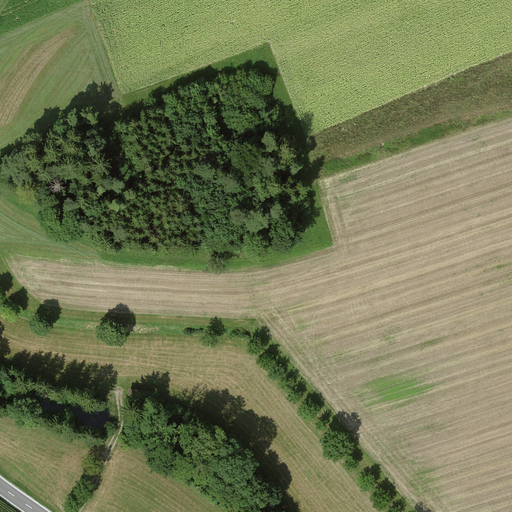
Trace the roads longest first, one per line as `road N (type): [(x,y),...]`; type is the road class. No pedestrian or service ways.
road 1 (track): [(404,511),(254,330)]
road 2 (track): [(120,391),(118,432),(78,511)]
